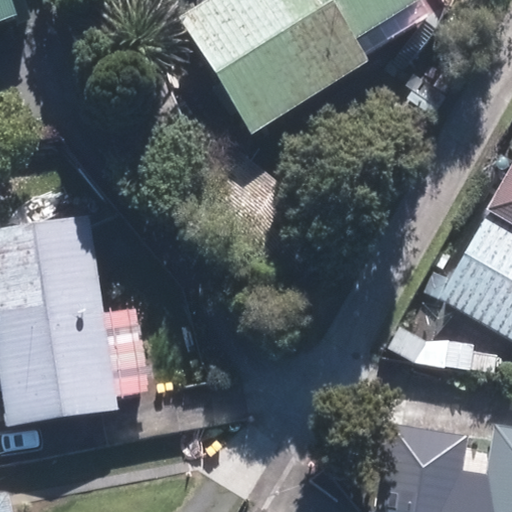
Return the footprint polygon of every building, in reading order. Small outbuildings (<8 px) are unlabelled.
[(0,0),(0,31),(10,28),(0,0)] [(231,0),(164,41),(226,141),(330,77),(321,63),(395,18),(383,0),(231,0)] [(511,183),(438,302),(511,347),(511,183)] [(72,233),(0,244),(0,413),(4,435),(103,418),(72,233)] [(511,511),(511,430),(490,426),(482,472),(462,469),(466,446),(389,433),(375,511),(511,511)] [(8,511),(6,493),(0,494),(0,511),(8,511)]
